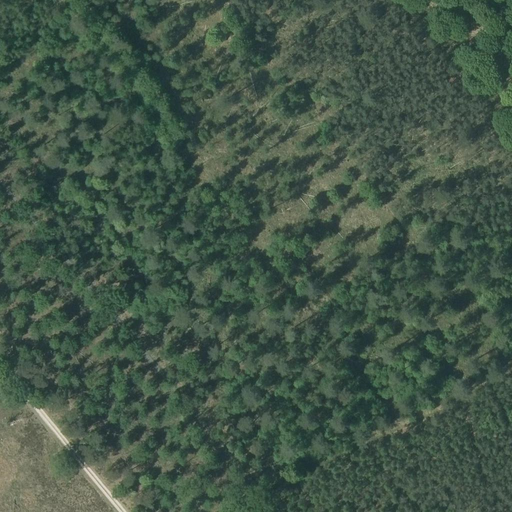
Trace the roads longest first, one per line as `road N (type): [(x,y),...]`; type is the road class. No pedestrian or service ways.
road 1 (track): [(0,368),(119,511)]
road 2 (track): [(230,511),(399,438)]
